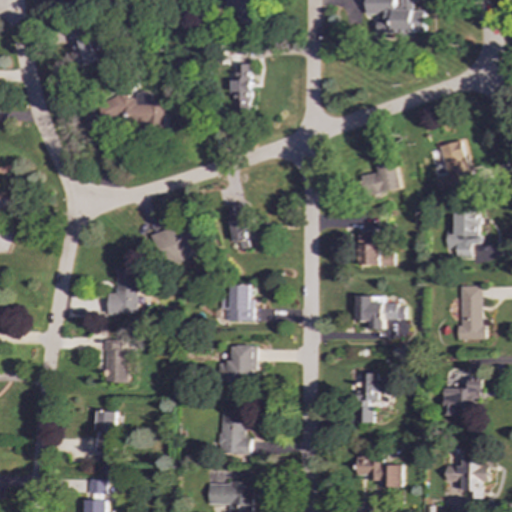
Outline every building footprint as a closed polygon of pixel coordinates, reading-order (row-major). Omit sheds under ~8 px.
[(255,20),(250,0),(227,0),(233,25),(255,20)] [(377,33),(425,34),(425,11),(413,10),(413,0),(401,0),(401,9),(395,9),(395,0),(366,0),(366,15),(377,15),(377,33)] [(76,31),(73,67),(105,70),(106,50),(102,49),(103,40),(88,39),(89,32),(76,31)] [(234,113),(251,114),(252,64),(237,64),(237,80),(235,80),(234,113)] [(166,103),(152,102),(153,95),(114,92),(113,117),(125,117),(125,123),(165,126),(166,103)] [(439,145),(445,176),(435,178),(439,196),(472,189),(462,141),(439,145)] [(377,166),(378,173),(363,175),(365,194),(400,190),(397,164),(377,166)] [(231,247),(249,246),(246,204),(229,205),(231,247)] [(454,231),(446,231),(445,258),(471,259),(471,244),(479,244),(480,211),(455,211),(454,231)] [(204,252),(189,220),(153,236),(168,268),(204,252)] [(358,265),(395,266),(396,253),(380,253),(381,233),(359,232),(358,265)] [(109,293),(109,314),(139,314),(139,270),(117,270),(117,293),(109,293)] [(252,321),(253,285),(230,285),(230,298),(221,298),(221,309),(226,309),(226,321),(252,321)] [(461,327),(457,327),(457,340),(483,339),(483,286),(460,286),(461,327)] [(384,296),(357,296),(357,322),(366,322),(366,330),(384,330),(384,320),(405,320),(405,305),(384,305),(384,296)] [(0,326),(6,327),(8,308),(0,307),(0,326)] [(127,383),(126,340),(105,340),(105,383),(127,383)] [(256,346),(232,345),(232,362),(219,362),(219,374),(227,374),(227,383),(256,384),(256,346)] [(380,373),(358,373),(358,401),(378,401),(378,392),(390,392),(391,380),(380,380),(380,373)] [(465,417),(465,409),(474,410),(475,398),(482,398),(483,378),(468,378),(467,386),(445,386),(444,416),(465,417)] [(372,422),(372,407),(359,407),(359,422),(372,422)] [(251,455),(251,438),(245,438),(246,411),(221,410),(220,454),(251,455)] [(95,452),(115,452),(116,411),(96,411),(95,452)] [(403,487),(402,465),(382,465),(382,458),(356,458),(356,475),(368,475),(368,481),(380,481),(381,487),(403,487)] [(446,481),(464,481),(464,491),(469,491),(469,499),(483,499),(483,481),(489,481),(489,460),(464,459),(464,466),(447,466),(446,481)] [(86,500),(85,511),(106,511),(107,479),(89,479),(89,500),(86,500)] [(209,483),(209,505),(229,504),(229,511),(252,511),(252,482),(209,483)]
